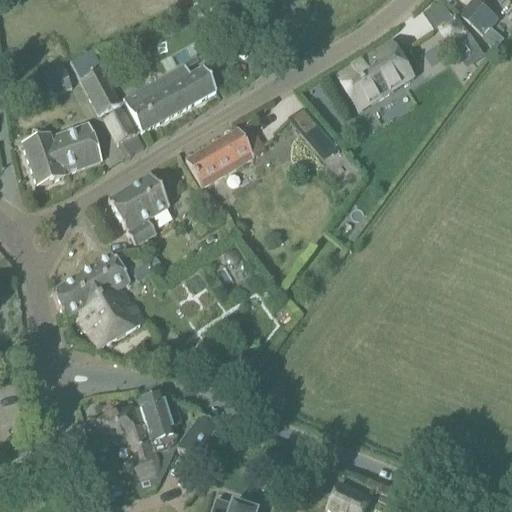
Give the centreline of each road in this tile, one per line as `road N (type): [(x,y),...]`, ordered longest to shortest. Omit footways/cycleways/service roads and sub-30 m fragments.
road 1 (unclassified): [(490,511),(96,376),(56,381)]
road 2 (residential): [(82,203),(351,42),(404,0)]
